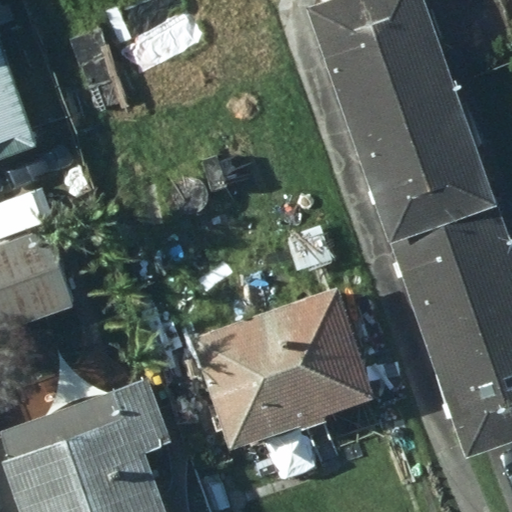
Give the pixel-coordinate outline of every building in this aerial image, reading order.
[(316,0),(298,6),(342,129),(445,92),(412,0),(316,0)] [(0,152),(23,144),(0,76),(0,152)] [(342,129),(386,251),(489,214),(445,92),(342,129)] [(423,357),(511,325),(511,280),(489,214),(386,251),(423,357)] [(37,226),(0,239),(0,330),(66,306),(37,226)] [(363,395),(326,287),(182,336),(219,445),(363,395)] [(459,462),(511,444),(511,325),(423,357),(459,462)] [(150,511),(134,463),(164,453),(138,376),(100,390),(0,422),(0,491),(7,511),(150,511)]
